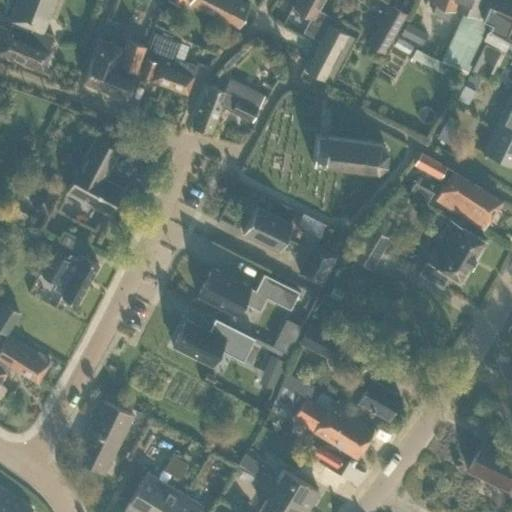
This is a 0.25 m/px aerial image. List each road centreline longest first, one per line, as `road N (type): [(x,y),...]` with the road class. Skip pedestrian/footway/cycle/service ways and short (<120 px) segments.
road 1 (residential): [(30,467),(117,301),(187,140)]
road 2 (residential): [(359,511),(489,343),(511,293)]
